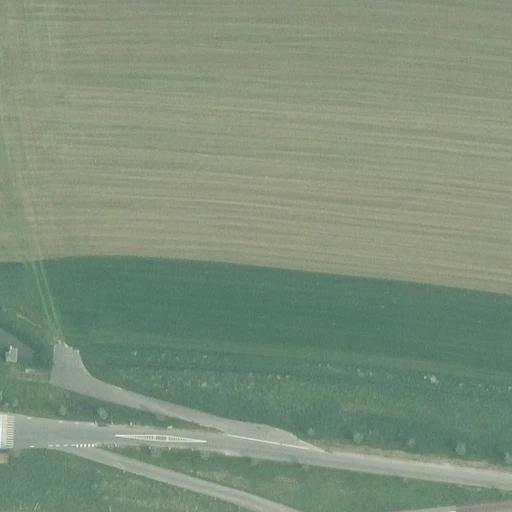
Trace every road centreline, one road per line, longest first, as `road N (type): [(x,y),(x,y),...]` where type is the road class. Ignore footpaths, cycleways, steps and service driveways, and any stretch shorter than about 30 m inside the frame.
road 1 (unclassified): [(511,484),(194,441),(0,430)]
road 2 (track): [(66,344),(65,371),(87,386),(246,430),(287,454)]
road 3 (track): [(276,511),(45,432)]
